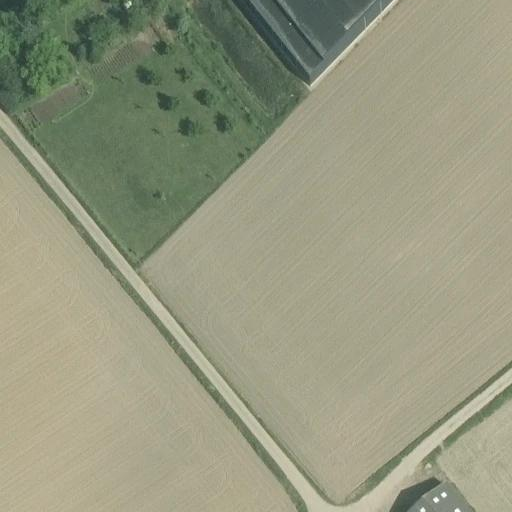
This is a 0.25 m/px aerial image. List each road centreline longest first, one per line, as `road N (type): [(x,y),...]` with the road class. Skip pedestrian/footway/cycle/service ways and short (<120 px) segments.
road 1 (unclassified): [(321,511),(0,119)]
road 2 (track): [(511,384),(355,511)]
